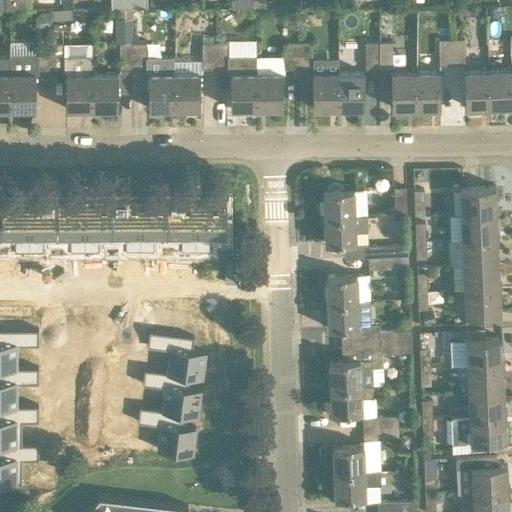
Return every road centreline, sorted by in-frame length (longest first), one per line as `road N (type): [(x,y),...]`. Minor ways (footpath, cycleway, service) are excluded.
road 1 (residential): [(287,511),(272,149)]
road 2 (residential): [(272,149),(0,146)]
road 3 (residential): [(511,145),(272,149)]
